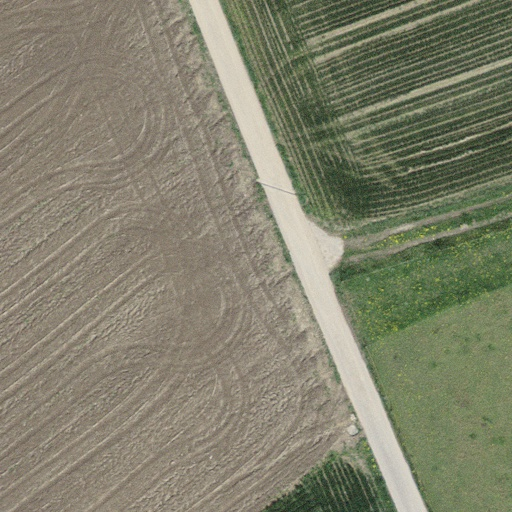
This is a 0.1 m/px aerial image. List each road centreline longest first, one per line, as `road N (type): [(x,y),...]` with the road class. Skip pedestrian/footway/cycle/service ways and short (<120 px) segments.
road 1 (unclassified): [(409,511),(201,0)]
road 2 (track): [(301,262),(511,209)]
